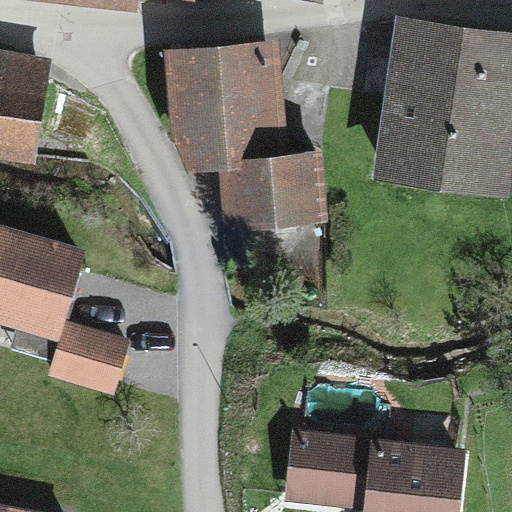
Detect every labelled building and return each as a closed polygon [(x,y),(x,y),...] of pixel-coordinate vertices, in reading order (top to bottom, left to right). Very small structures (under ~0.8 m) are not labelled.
[(22,0),(121,17),(123,0),(22,0)] [(511,42),(396,30),(379,185),(496,198),(505,121),(511,122),(511,42)] [(272,47),(162,56),(172,169),(282,159),(272,47)] [(0,53),(0,157),(24,160),(38,59),(0,53)] [(222,165),(222,229),(317,228),(316,163),(222,165)] [(0,238),(0,322),(51,334),(69,255),(0,238)] [(67,321),(49,380),(106,397),(124,338),(67,321)] [(457,511),(465,448),(292,430),(284,501),(365,509),(364,511),(457,511)] [(62,511),(64,497),(0,486),(0,511),(62,511)]
